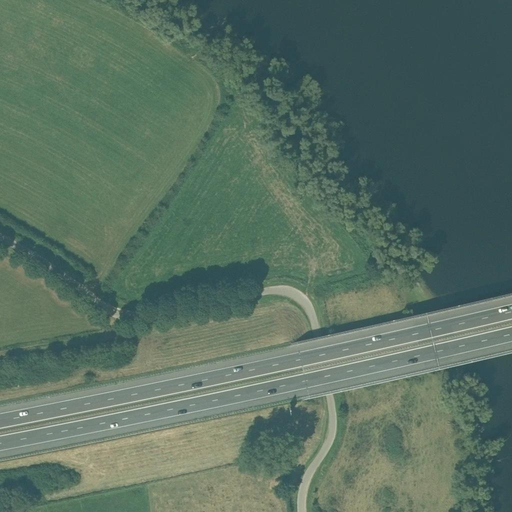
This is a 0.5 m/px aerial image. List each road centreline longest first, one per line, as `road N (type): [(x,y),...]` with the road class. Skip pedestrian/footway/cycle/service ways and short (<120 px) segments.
road 1 (unclassified): [(303,511),(303,491),(334,416),(303,299),(276,290),(122,315),(0,239)]
road 2 (motorway): [(511,312),(0,421)]
road 3 (motorway): [(0,443),(511,334)]
